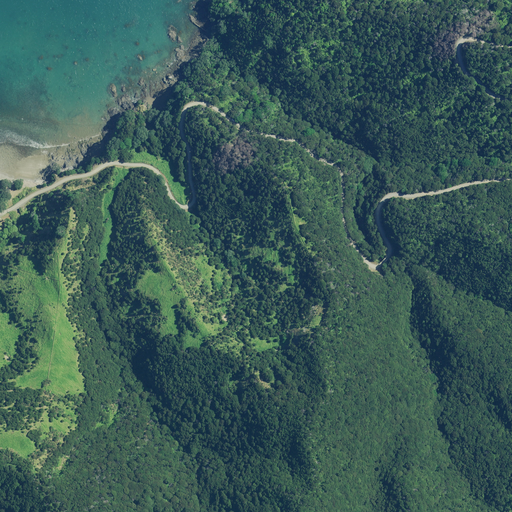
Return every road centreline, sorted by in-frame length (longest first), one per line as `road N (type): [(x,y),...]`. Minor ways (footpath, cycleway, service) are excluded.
road 1 (unclassified): [(0,211),(108,161),(153,166),(188,204),(195,200),(189,149),(176,122),(190,103),(295,139),(337,164),(344,218),(379,264),(393,250),(377,215),(383,198),(511,179)]
road 2 (unclassified): [(511,101),(466,72),(458,48),(469,39),(511,44)]
